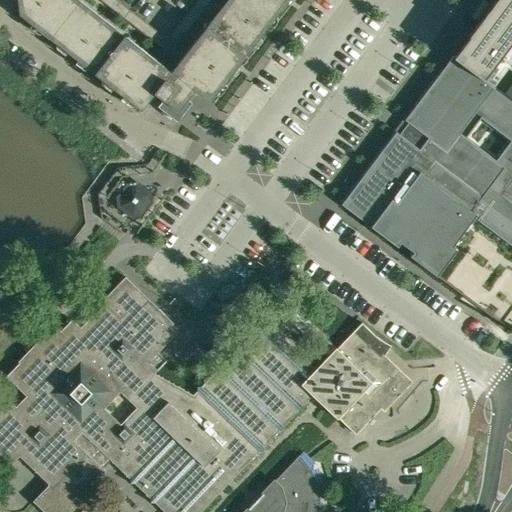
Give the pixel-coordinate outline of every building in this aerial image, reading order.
[(233,0),(174,76),(184,84),(176,93),(170,94),(160,86),(167,77),(70,0),(17,0),(19,15),(37,29),(39,26),(43,29),(44,34),(55,43),(60,43),(64,45),(62,48),(82,65),(85,62),(88,65),(89,70),(100,79),(106,78),(109,81),(107,84),(128,100),(130,97),(134,100),(134,105),(141,110),(154,93),(163,100),(158,107),(177,122),(191,103),(187,100),(194,91),(209,102),(214,96),(213,91),(216,88),(219,90),(235,69),(232,66),(236,62),(240,62),(249,51),(249,45),(251,42),(254,44),(271,23),(268,21),(271,17),(276,17),(285,6),(284,0),(233,0)] [(159,34),(115,0),(98,0),(153,42),(159,34)] [(197,0),(172,32),(181,39),(211,0),(197,0)] [(511,0),(495,0),(468,36),(470,37),(454,58),(452,56),(404,120),(408,123),(399,135),(396,132),(341,205),(366,224),(368,221),(373,224),(370,227),(395,246),(398,241),(415,254),(412,258),(437,277),(455,252),(451,249),(474,218),(511,246),(511,0)] [(120,205),(132,215),(139,214),(149,202),(148,194),(136,185),(128,186),(119,198),(120,205)] [(139,291),(124,277),(123,279),(100,303),(102,305),(80,328),(72,321),(60,334),(53,327),(6,377),(26,396),(16,407),(10,401),(0,411),(0,471),(2,474),(3,474),(20,456),(49,485),(32,502),(43,511),(102,511),(98,511),(83,497),(102,476),(103,475),(103,474),(104,473),(104,472),(103,470),(103,469),(102,468),(101,467),(106,462),(109,459),(118,468),(129,479),(129,483),(134,483),(149,498),(150,503),(154,503),(163,511),(200,511),(222,489),(226,485),(230,482),(235,476),(259,451),(263,451),(263,447),(278,431),(283,431),(283,426),(298,411),(302,410),(302,406),(312,396),(300,385),(315,370),(284,340),(264,321),(259,326),(255,326),(255,330),(240,346),(236,346),(236,350),(220,366),(216,367),(216,371),(201,387),(197,387),(197,391),(194,394),(174,383),(155,373),(158,370),(165,362),(164,362),(156,354),(162,348),(170,340),(171,339),(172,337),(172,336),(172,334),(172,333),(172,331),(171,330),(170,329),(158,317),(141,301),(143,299),(137,293),(139,291)] [(315,370),(300,385),(312,396),(317,401),(323,406),(337,419),(337,420),(338,419),(341,421),(355,435),(363,427),(380,409),(383,412),(389,406),(402,392),(399,389),(406,382),(399,376),(402,372),(384,356),(389,348),(391,346),(373,335),(361,323),(353,332),(336,349),(335,348),(315,370)] [(299,455),(244,511),(315,511),(317,504),(318,501),(309,470),(297,459),(300,456),(299,455)]
